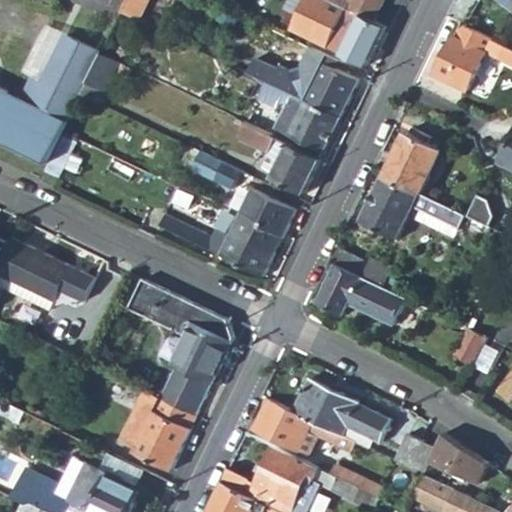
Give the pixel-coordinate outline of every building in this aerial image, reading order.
[(149,0),(148,0),(127,0),(121,13),(139,22),(149,0)] [(368,65),(386,28),(374,23),(326,0),(305,0),(292,28),(368,65)] [(326,0),(374,23),(384,0),(326,0)] [(496,36),(464,20),(457,34),(455,33),(435,72),(470,88),(490,48),(496,36)] [(35,75),(45,80),(69,33),(62,29),(48,22),(34,50),(24,69),(35,75)] [(104,51),(69,33),(45,80),(35,75),(23,99),(0,87),(0,137),(50,162),(79,103),(83,94),(104,51)] [(511,44),(496,36),(490,48),(511,59),(511,44)] [(310,48),(307,54),(333,68),(337,61),(310,48)] [(104,51),(83,94),(102,104),(117,74),(128,79),(134,67),(104,51)] [(256,60),(249,74),(265,82),(310,104),(341,118),(360,81),(333,68),(307,54),(300,68),(290,72),(280,67),(278,71),(256,60)] [(310,104),(265,82),(257,99),(276,108),(279,103),(286,106),(276,128),(326,151),(341,118),(310,104)] [(244,122),(241,129),(242,141),(270,154),(267,160),(278,166),(280,162),(313,177),(322,159),(244,122)] [(407,133),(386,178),(422,194),(443,150),(407,133)] [(67,136),(62,147),(73,152),(78,142),(67,136)] [(511,143),(503,161),(511,165),(511,143)] [(73,152),(62,147),(54,163),(50,171),(61,177),(66,166),(73,152)] [(73,152),(66,166),(78,171),(85,158),(73,152)] [(246,173),(201,152),(193,170),(237,191),(246,173)] [(278,166),(267,160),(264,168),(275,173),(272,178),(306,193),(312,181),(313,177),(280,162),(278,166)] [(386,178),(383,176),(361,221),(398,239),(415,206),(422,210),(460,228),(463,222),(467,216),(422,194),(386,178)] [(253,189),(242,211),(265,223),(255,245),(275,254),(297,210),(253,189)] [(490,200),(478,195),(468,216),(485,225),(490,227),(495,215),(490,200)] [(460,228),(422,210),(417,219),(455,238),(460,228)] [(242,211),(239,216),(230,236),(218,230),(214,236),(168,214),(163,224),(206,246),(266,274),(275,254),(255,245),(265,223),(242,211)] [(467,216),(463,222),(482,231),(485,225),(468,216),(467,216)] [(0,264),(11,241),(0,235),(0,264)] [(73,265),(14,236),(11,241),(0,264),(0,285),(50,310),(73,265)] [(344,250),(338,263),(382,285),(390,271),(391,268),(371,258),(369,262),(344,250)] [(338,263),(337,263),(318,301),(344,314),(349,303),(352,297),(375,308),(372,314),(394,325),(407,298),(399,294),(382,285),(338,263)] [(390,271),(382,285),(399,294),(406,280),(390,271)] [(228,317),(145,278),(131,306),(189,335),(161,396),(198,414),(234,339),(228,317)] [(352,297),(349,303),(372,314),(375,308),(352,297)] [(95,343),(62,327),(54,344),(86,360),(95,343)] [(469,328),(455,354),(473,363),(487,337),(469,328)] [(149,390),(113,373),(102,395),(137,411),(139,412),(149,390)] [(312,376),(295,410),(358,440),(371,446),(375,438),(381,442),(394,418),(362,403),(362,401),(312,376)] [(137,411),(126,434),(138,440),(134,449),(173,468),(198,414),(161,396),(149,390),(139,412),(137,411)] [(295,410),(269,398),(255,427),(302,451),(302,450),(311,454),(316,444),(321,436),(339,445),(352,451),(358,440),(295,410)] [(491,460),(447,433),(439,448),(434,459),(483,483),(493,462),(491,460)] [(409,434),(397,459),(427,472),(438,448),(409,434)] [(321,436),(316,444),(335,454),(339,445),(321,436)] [(230,466),(223,480),(288,511),(310,511),(321,491),(313,487),(322,467),(274,444),(257,480),(252,478),(252,477),(230,466)] [(0,479),(13,485),(25,459),(0,447),(0,479)] [(88,464),(71,497),(74,499),(101,511),(132,511),(143,490),(88,464)] [(322,467),(313,487),(321,491),(324,485),(333,489),(339,475),(322,467)] [(354,470),(350,480),(363,487),(368,478),(354,470)] [(502,511),(503,510),(427,472),(415,496),(447,511),(502,511)] [(25,474),(15,493),(38,504),(55,511),(68,511),(74,499),(71,497),(25,474)] [(339,475),(333,489),(369,507),(375,493),(363,487),(350,480),(339,475)] [(288,511),(223,480),(207,511),(288,511)] [(375,493),(369,507),(375,510),(382,497),(375,493)]
